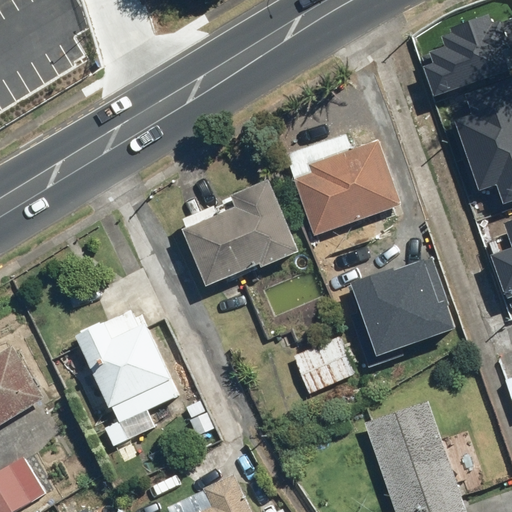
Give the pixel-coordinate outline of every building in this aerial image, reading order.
[(428,51),(439,90),(511,68),(511,53),(510,47),(511,46),(511,15),(446,35),(449,45),(428,51)] [(454,118),(466,153),(511,137),(511,76),(472,90),(479,109),(454,118)] [(350,129),(292,149),(321,232),(407,202),(385,139),(357,149),(350,129)] [(511,137),(466,153),(479,189),(504,180),(510,199),(511,198),(511,137)] [(224,198),(193,211),(197,221),(189,225),(213,281),(268,258),(271,265),(311,248),(280,174),(242,190),(247,201),(228,208),(224,198)] [(511,225),(511,249),(499,254),(511,289),(511,220),(510,221),(511,225)] [(354,312),(373,366),(468,334),(455,295),(446,298),(431,255),(353,281),(362,309),(354,312)] [(274,302),(258,308),(270,338),(292,329),(297,343),(339,327),(327,296),(279,314),(274,302)] [(139,303),(83,330),(125,417),(110,425),(119,443),(162,423),(155,408),(191,390),(156,319),(148,323),(139,303)] [(298,355),(313,391),(361,372),(346,336),(298,355)] [(0,426),(51,392),(23,343),(0,355),(0,426)] [(473,432),(454,438),(441,397),(371,419),(400,511),(477,511),(471,490),(489,484),(473,432)] [(207,398),(189,406),(202,436),(220,428),(207,398)] [(0,470),(0,511),(13,511),(50,491),(28,454),(0,470)] [(218,504),(198,511),(293,511),(290,505),(274,511),(260,511),(243,472),(210,487),(218,504)]
